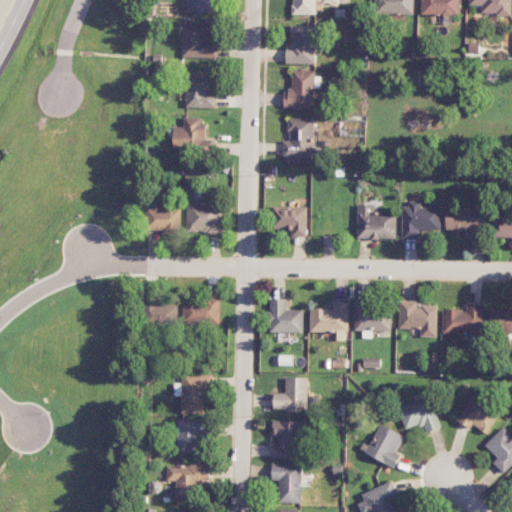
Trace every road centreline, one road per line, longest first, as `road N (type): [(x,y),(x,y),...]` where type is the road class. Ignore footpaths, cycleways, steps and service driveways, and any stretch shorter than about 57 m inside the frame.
road 1 (residential): [(511,269),(104,265),(49,282),(0,318)]
road 2 (residential): [(252,0),(238,511)]
